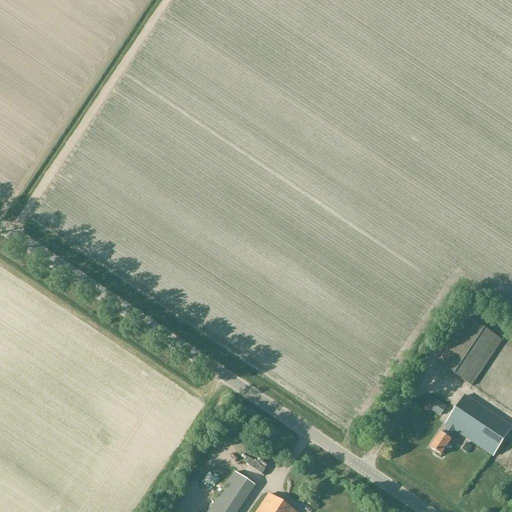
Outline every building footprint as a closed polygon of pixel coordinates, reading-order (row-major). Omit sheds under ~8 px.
[(466,318),(436,363),(471,386),(501,342),(466,318)] [(440,434),(429,449),(440,456),(451,441),(449,440),(455,432),(492,457),(511,428),(465,396),(445,425),(447,427),(442,435),(440,434)] [(439,416),(445,407),(435,401),(429,410),(439,416)] [(235,473),(208,511),(237,511),(254,486),(235,473)] [(292,511),(268,495),(256,511),(292,511)]
